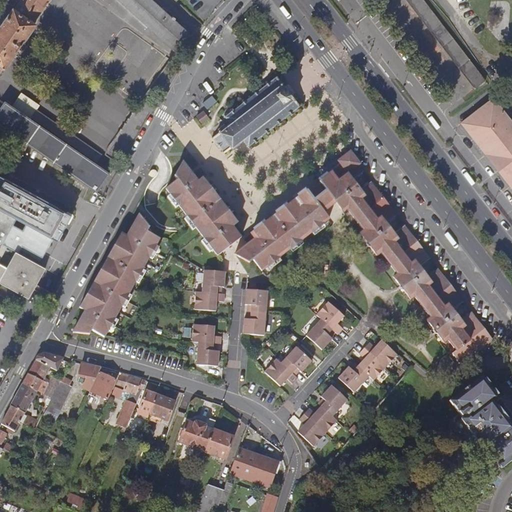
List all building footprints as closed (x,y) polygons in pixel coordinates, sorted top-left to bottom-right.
[(0,70),(1,69),(2,70),(33,26),(31,24),(48,0),(21,0),(14,12),(12,11),(0,28),(0,70)] [(113,0),(174,55),(189,38),(173,23),(175,21),(172,18),(170,20),(147,0),(113,0)] [(424,0),(407,0),(477,88),(487,80),(424,0)] [(294,112),(298,109),(302,105),(301,103),(300,104),(296,98),(297,97),(296,95),(294,97),(293,95),(295,94),(293,92),(291,93),(287,88),(289,87),(287,84),(285,86),(284,84),(286,82),(284,80),(282,81),(279,77),(280,77),(278,75),(277,76),(270,81),(268,79),(265,81),(267,84),(264,87),(262,85),(259,87),(261,89),(258,91),(256,88),(253,90),(255,93),(252,96),(250,94),(248,96),(250,97),(246,100),(244,97),(241,100),(243,102),(239,105),(238,103),(236,105),(237,107),(234,109),(232,106),(229,109),(231,111),(227,115),(226,113),(224,115),(230,123),(226,126),(225,124),(217,129),(219,132),(212,138),(213,140),(214,139),(224,151),(223,151),(224,154),(231,148),(234,150),(241,144),(239,142),(243,140),(249,148),(251,146),(250,145),(255,142),(256,144),(259,142),(257,139),(260,137),(262,138),(264,137),(263,135),(267,132),(269,135),(271,133),(269,130),(273,127),(274,129),(275,127),(275,126),(279,123),(281,125),(284,123),(282,121),(285,118),(286,120),(288,118),(287,116),(290,114),(293,117),(295,114),(294,112)] [(16,101),(34,112),(40,103),(22,91),(16,101)] [(511,119),(494,97),(463,120),(511,184),(511,119)] [(4,102),(0,108),(0,127),(8,134),(16,139),(95,193),(108,173),(4,102)] [(201,122),(207,117),(202,111),(196,115),(201,122)] [(4,139),(13,145),(16,139),(8,134),(4,139)] [(454,353),(463,365),(473,357),(484,348),(495,340),(474,313),(465,321),(457,311),(467,304),(441,270),(431,277),(423,268),(433,260),(407,226),(397,234),(389,224),(399,216),(373,182),(364,190),(356,181),(366,173),(360,165),(362,164),(353,152),(341,161),(339,163),(336,160),(332,163),(334,166),(318,178),(329,191),(331,194),(329,196),(333,201),(335,200),(337,203),(344,212),(349,209),(366,232),(362,235),(378,256),(383,253),(399,274),(395,277),(412,299),(416,296),(433,318),(429,321),(445,342),(450,339),(458,350),(454,353)] [(198,183),(183,162),(175,177),(178,181),(167,189),(218,256),(224,251),(241,238),(233,227),(238,224),(204,179),(198,183)] [(316,175),(318,178),(334,166),(332,163),(316,175)] [(71,216),(0,173),(0,245),(1,246),(2,244),(15,252),(13,256),(44,272),(46,268),(39,264),(53,238),(56,240),(71,216)] [(331,194),(329,191),(316,201),(324,212),(337,203),(335,200),(333,201),(329,196),(331,194)] [(262,271),(330,220),(324,212),(316,201),(308,192),(305,195),(303,192),(299,195),(300,198),(294,203),(289,206),(283,212),(278,215),(271,220),(267,224),(260,228),(256,232),(252,234),(256,239),(236,255),(250,263),(254,260),(262,271)] [(127,238),(121,235),(101,271),(80,309),(86,312),(74,333),(90,336),(92,332),(104,339),(159,240),(147,233),(149,229),(139,217),(127,238)] [(0,278),(4,271),(0,268),(0,260),(5,251),(13,256),(15,252),(2,244),(1,246),(0,245),(0,278)] [(0,280),(29,297),(44,272),(13,256),(4,271),(0,278),(0,280)] [(220,288),(224,288),(226,288),(227,273),(221,273),(205,272),(204,293),(219,295),(220,288)] [(254,305),(253,313),(266,314),(268,292),(247,291),(246,305),(249,305),(254,305)] [(226,302),(226,295),(223,295),(219,295),(204,293),(198,293),(197,310),(218,312),(219,302),(226,302)] [(330,302),(318,315),(322,320),(334,330),(337,333),(339,335),(344,329),(340,324),(346,317),(330,302)] [(253,321),(249,321),(245,321),(243,336),(264,337),(266,314),(253,313),(253,321)] [(330,335),(334,330),(322,320),(308,336),(324,350),(334,340),(333,338),(330,335)] [(195,325),(193,343),(199,344),(215,345),(219,345),(222,345),(222,337),(216,337),(216,327),(195,325)] [(387,368),(399,355),(383,341),(377,347),(371,343),(366,349),(387,368)] [(221,352),(218,352),(215,352),(215,345),(199,344),(198,366),(220,368),(221,352)] [(298,370),(302,373),(303,374),(314,362),(298,348),(282,364),(294,375),(298,370)] [(375,381),(387,368),(366,349),(361,354),(366,359),(359,367),(371,377),(375,381)] [(52,357),(44,355),(37,357),(35,362),(48,368),(55,372),(62,359),(52,357)] [(293,385),(299,379),(297,378),(294,375),(282,364),(278,360),(266,373),(282,388),(288,381),(293,385)] [(31,369),(28,374),(41,381),(48,368),(35,362),(31,369)] [(83,392),(89,393),(90,391),(98,373),(100,369),(83,365),(80,377),(86,378),(83,392)] [(356,394),(371,377),(359,367),(355,371),(351,367),(339,380),(356,394)] [(298,370),(294,375),(297,378),(302,373),(298,370)] [(115,381),(98,373),(90,391),(107,399),(115,381)] [(28,374),(21,387),(35,394),(41,381),(28,374)] [(134,397),(141,380),(119,374),(114,387),(115,387),(108,403),(115,406),(122,392),(134,397)] [(56,389),(60,379),(52,375),(47,384),(56,389)] [(490,452),(503,469),(511,461),(511,424),(496,403),(501,399),(484,376),(451,400),(464,418),(456,424),(454,441),(465,455),(483,458),(490,452)] [(70,381),(61,377),(60,379),(56,389),(51,399),(46,411),(57,417),(70,387),(68,386),(70,381)] [(51,399),(56,389),(47,384),(43,394),(51,399)] [(31,406),(32,404),(35,397),(34,397),(35,394),(21,387),(12,404),(9,408),(10,409),(23,416),(29,405),(31,406)] [(323,399),(325,401),(328,403),(323,408),(335,418),(350,402),(334,387),(323,399)] [(138,415),(148,419),(149,414),(156,396),(146,392),(138,415)] [(173,403),(156,396),(149,414),(167,421),(173,403)] [(115,426),(125,430),(126,429),(128,424),(135,408),(125,403),(115,426)] [(88,411),(86,416),(97,420),(101,409),(97,407),(94,413),(88,411)] [(312,411),(307,417),(327,435),(339,422),(335,418),(323,408),(316,416),(312,411)] [(19,423),(26,427),(30,419),(23,416),(10,409),(0,425),(14,432),(19,423)] [(31,420),(30,419),(26,427),(32,430),(38,418),(33,416),(31,420)] [(180,443),(205,453),(212,432),(217,420),(208,417),(204,427),(188,421),(180,443)] [(327,435),(307,417),(301,423),(306,427),(300,434),(315,449),(327,435)] [(150,428),(145,426),(144,426),(140,435),(146,438),(150,428)] [(232,439),(212,432),(205,453),(204,456),(224,463),(232,439)] [(3,450),(18,458),(23,449),(17,447),(16,449),(6,444),(3,450)] [(274,465),(238,451),(230,474),(238,476),(236,481),(241,483),(243,478),(266,486),(274,465)] [(222,511),(231,488),(225,487),(223,493),(221,498),(216,511),(222,511)] [(199,511),(216,511),(221,498),(223,493),(208,488),(199,511)] [(261,511),(271,511),(276,499),(266,496),(261,511)]
